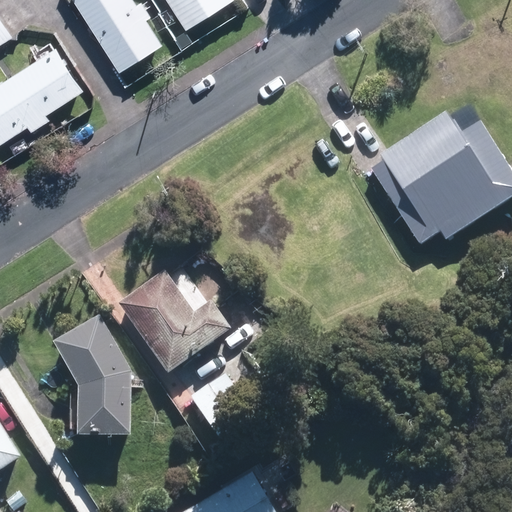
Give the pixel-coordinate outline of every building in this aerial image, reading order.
[(146,0),(142,3),(140,0),(81,0),(125,70),(168,44),(152,17),(157,14),(147,0),(146,0)] [(171,0),(188,27),(231,0),(171,0)] [(0,45),(17,34),(5,13),(0,16),(0,45)] [(90,88),(63,46),(0,85),(0,145),(32,125),(35,130),(55,118),(51,112),(90,88)] [(455,122),(451,117),(384,160),(387,164),(373,174),(424,252),(445,239),(451,247),(511,207),(511,169),(474,110),(455,122)] [(360,184),(341,193),(358,227),(377,217),(360,184)] [(195,309),(165,267),(120,299),(169,368),(231,324),(212,297),(195,309)] [(131,371),(98,312),(53,339),(78,382),(78,430),(132,431),(131,371)] [(189,395),(219,436),(254,411),(224,369),(189,395)] [(0,468),(23,454),(0,417),(0,468)] [(278,511),(253,470),(180,511),(278,511)]
